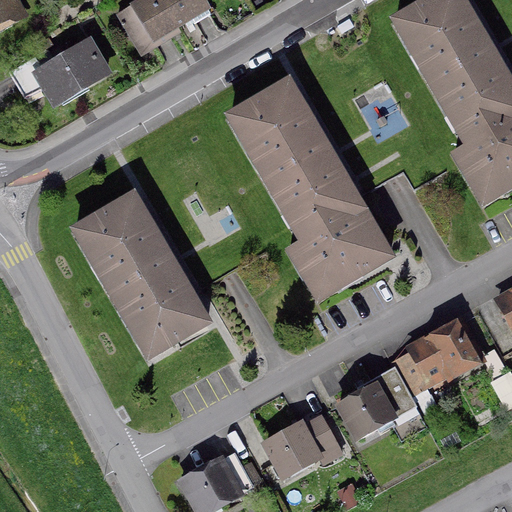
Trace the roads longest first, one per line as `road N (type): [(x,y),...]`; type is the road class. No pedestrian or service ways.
road 1 (residential): [(125,465),(511,253)]
road 2 (residential): [(325,0),(33,169),(0,179)]
road 3 (residential): [(0,233),(125,465)]
